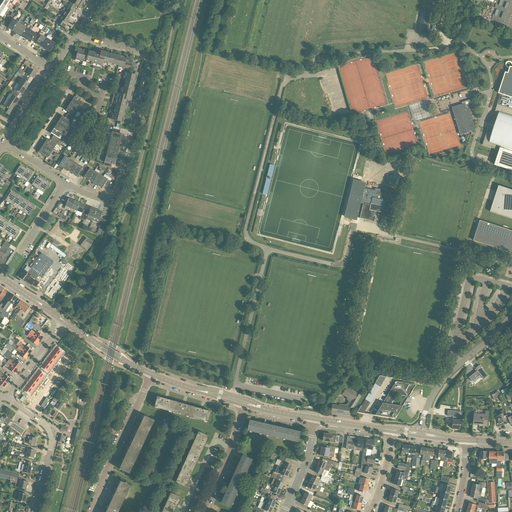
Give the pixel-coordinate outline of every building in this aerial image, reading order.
[(70,9),(75,13),(77,10),(78,11),(80,8),(75,4),(74,4),(70,9)] [(70,17),(72,14),(74,16),(75,13),(70,9),(68,8),(65,14),(70,17)] [(45,11),(40,9),(36,16),(40,18),(45,11)] [(427,34),(428,31),(431,14),(421,12),(417,32),(427,34)] [(68,20),(70,17),(65,14),(61,19),(68,24),(70,21),(68,20)] [(12,30),(18,22),(13,19),(8,27),(12,30)] [(60,30),(62,31),(63,32),(68,24),(61,19),(56,27),(61,29),(60,30)] [(22,25),(18,22),(12,30),(17,33),(22,25)] [(22,36),(27,28),(29,25),(24,22),(22,25),(17,33),(22,36)] [(26,39),(31,31),(30,30),(27,28),(22,36),(26,39)] [(33,32),(31,31),(26,39),(31,42),(36,34),(33,32)] [(36,43),(41,46),(46,38),(42,35),(36,43)] [(46,49),(51,41),(46,38),(41,46),(46,49)] [(46,49),(50,52),(55,44),(51,41),(46,49)] [(82,60),(87,61),(89,51),(84,50),(83,51),(78,50),(79,49),(76,48),(75,53),(77,53),(76,60),(81,61),(82,60)] [(109,63),(115,65),(117,55),(110,53),(110,55),(108,54),(105,54),(106,52),(101,51),(100,54),(95,53),(89,51),(87,61),(92,62),(91,64),(90,68),(101,71),(102,66),(103,63),(108,65),(109,63)] [(117,55),(115,65),(119,66),(118,67),(124,69),(124,68),(127,69),(129,59),(129,58),(126,57),(126,59),(121,58),(122,56),(117,55)] [(133,61),(129,59),(127,69),(128,69),(136,65),(133,61)] [(24,72),(20,69),(18,72),(21,74),(29,79),(31,77),(34,78),(33,78),(37,73),(28,67),(24,72)] [(511,67),(510,67),(508,73),(506,72),(499,94),(501,94),(490,127),(489,127),(483,145),(497,150),(500,151),(501,147),(511,150),(511,67)] [(135,80),(135,79),(136,76),(138,76),(138,73),(137,73),(128,70),(127,73),(126,73),(125,79),(126,79),(125,84),(135,86),(136,81),(135,80)] [(18,72),(16,75),(21,78),(17,83),(19,84),(26,89),(30,84),(30,83),(27,82),(29,79),(21,74),(18,72)] [(322,117),(313,79),(305,81),(314,120),(322,117)] [(26,89),(19,84),(16,90),(15,89),(13,92),(18,95),(20,93),(23,94),(26,89)] [(126,112),(127,106),(128,100),(131,101),(132,97),(131,96),(132,92),(132,91),(134,92),(135,86),(125,84),(124,89),(123,88),(121,94),(118,93),(114,92),(111,103),(116,104),(117,104),(116,109),(126,112)] [(12,95),(9,100),(16,105),(19,100),(19,99),(17,98),(18,95),(13,92),(12,91),(11,94),(12,95)] [(84,103),(74,97),(72,102),(81,108),(84,103)] [(462,102),(463,105),(456,107),(459,119),(460,119),(464,133),(463,133),(463,134),(476,130),(470,111),(476,109),(473,99),(462,102)] [(5,106),(12,110),(16,105),(9,100),(5,106)] [(81,108),(72,102),(69,106),(78,112),(81,108)] [(69,112),(67,115),(73,119),(75,117),(78,112),(69,106),(66,110),(69,112)] [(126,112),(116,109),(115,114),(113,114),(112,120),(118,121),(118,124),(122,125),(123,122),(122,122),(123,117),(124,117),(126,112)] [(62,116),(59,120),(69,127),(72,122),(71,122),(73,119),(67,115),(65,117),(62,116)] [(69,127),(59,120),(57,125),(66,131),(69,127)] [(57,125),(54,129),(63,135),(66,131),(57,125)] [(54,135),(52,138),(61,144),(63,141),(60,139),(63,135),(54,129),(51,133),(54,135)] [(112,132),(110,137),(121,140),(123,135),(123,134),(120,133),(120,130),(113,129),(112,132)] [(61,144),(52,138),(50,141),(47,139),(45,143),(54,149),(56,151),(59,147),(61,144)] [(45,143),(42,148),(51,153),(54,149),(45,143)] [(39,152),(48,158),(51,153),(42,148),(39,152)] [(64,157),(62,155),(58,161),(61,162),(59,165),(59,166),(60,165),(64,168),(69,159),(65,156),(64,157)] [(104,166),(111,167),(112,164),(115,165),(116,165),(115,165),(117,160),(105,157),(104,163),(104,166)] [(74,162),(69,159),(64,168),(68,171),(74,162)] [(78,165),(74,162),(68,171),(72,174),(78,165)] [(268,195),(275,165),(270,164),(263,193),(268,195)] [(21,178),(27,169),(26,169),(21,166),(21,165),(15,174),(15,175),(15,174),(21,178)] [(83,168),(78,165),(72,174),(77,176),(76,177),(77,177),(81,171),(83,173),(87,167),(85,165),(83,168)] [(0,173),(7,178),(10,172),(1,166),(1,167),(0,168),(0,173)] [(90,168),(87,167),(83,173),(86,174),(84,177),(84,178),(85,178),(89,180),(95,171),(90,168)] [(27,169),(21,178),(27,181),(33,173),(33,172),(32,173),(27,169)] [(93,183),(99,174),(95,171),(89,180),(93,183)] [(103,176),(99,174),(93,183),(97,186),(103,176)] [(108,179),(103,176),(97,186),(102,188),(101,188),(102,189),(104,186),(107,187),(111,181),(108,179)] [(396,179),(387,176),(385,182),(395,185),(396,179)] [(38,189),(43,180),(37,177),(32,185),(38,189)] [(44,180),(43,180),(38,189),(44,192),(50,184),(49,184),(44,180)] [(511,189),(499,186),(491,212),(511,218),(511,189)] [(367,189),(363,202),(371,204),(384,207),(391,209),(395,192),(381,189),(375,188),(374,190),(367,189)] [(12,204),(17,196),(11,192),(6,200),(11,204),(12,204)] [(17,196),(12,204),(17,208),(23,200),(23,199),(17,196)] [(64,209),(70,211),(74,201),(68,198),(64,209)] [(23,200),(17,208),(18,208),(23,212),(29,203),(23,200)] [(74,201),(70,211),(76,213),(77,211),(80,203),(74,201)] [(384,207),(371,204),(363,202),(360,218),(372,221),(375,211),(384,213),(383,217),(389,218),(391,209),(384,207)] [(29,203),(23,212),(29,216),(35,207),(34,207),(29,203)] [(77,211),(82,213),(84,210),(86,205),(80,203),(77,211)] [(84,216),(83,219),(86,221),(86,219),(92,221),(93,218),(97,210),(91,208),(89,212),(87,217),(84,216)] [(97,210),(93,218),(92,221),(100,224),(99,227),(104,229),(106,221),(100,219),(101,216),(101,217),(101,216),(102,212),(97,210)] [(511,230),(480,221),(474,241),(511,253),(511,230)] [(8,223),(3,231),(8,235),(14,226),(8,223)] [(14,226),(8,235),(9,235),(15,238),(20,230),(14,226)] [(71,236),(74,239),(79,232),(75,229),(71,236)] [(93,243),(89,240),(87,238),(81,246),(87,251),(93,243)] [(5,241),(4,244),(9,247),(14,251),(16,248),(11,245),(5,241)] [(40,256),(28,272),(31,274),(26,282),(32,285),(32,284),(36,287),(41,281),(36,278),(48,262),(40,256)] [(26,282),(31,274),(28,272),(28,273),(24,270),(22,274),(23,274),(20,278),(26,282)] [(8,312),(9,312),(13,305),(13,304),(17,298),(11,294),(3,305),(0,303),(0,302),(0,309),(1,308),(8,312)] [(11,319),(13,320),(25,304),(21,300),(17,307),(15,309),(17,310),(13,315),(11,319)] [(25,304),(13,320),(22,327),(25,322),(20,318),(21,316),(20,316),(22,314),(21,313),(23,311),(25,313),(30,307),(25,304)] [(5,317),(1,323),(7,327),(11,321),(5,317)] [(32,330),(30,333),(40,341),(44,337),(37,332),(36,334),(32,330)] [(40,341),(30,333),(26,337),(37,345),(40,341)] [(22,343),(17,339),(14,343),(29,355),(33,351),(27,346),(25,349),(23,347),(21,345),(22,343)] [(14,343),(12,346),(20,352),(20,351),(22,353),(20,355),(26,360),(29,355),(14,343)] [(64,354),(56,347),(52,352),(61,359),(64,354)] [(12,353),(8,350),(3,356),(9,360),(8,361),(19,370),(22,365),(16,361),(11,357),(13,354),(12,353)] [(61,359),(52,352),(48,357),(57,364),(61,359)] [(57,364),(48,357),(44,362),(53,369),(57,364)] [(6,364),(4,366),(15,374),(19,370),(8,361),(6,364)] [(53,369),(44,362),(40,367),(49,374),(53,369)] [(477,372),(469,379),(472,383),(480,377),(483,381),(488,377),(479,367),(475,370),(477,372)] [(0,370),(0,377),(8,384),(11,379),(0,370)] [(47,377),(38,370),(34,375),(43,382),(47,377)] [(379,374),(358,412),(364,415),(385,377),(379,374)] [(43,382),(34,375),(30,380),(39,387),(43,382)] [(39,387),(30,380),(26,385),(35,392),(39,387)] [(54,381),(50,388),(57,392),(61,385),(54,381)] [(397,382),(396,382),(375,415),(395,419),(416,385),(397,382)] [(35,392),(26,385),(22,390),(31,397),(35,392)] [(332,405),(331,413),(349,416),(350,408),(353,408),(361,396),(347,387),(342,394),(347,398),(346,399),(347,400),(348,400),(348,401),(348,402),(348,403),(348,404),(347,404),(346,405),(345,405),(340,404),(339,406),(332,405)] [(157,397),(154,407),(172,412),(175,402),(168,399),(166,398),(165,398),(165,399),(157,397)] [(57,404),(54,407),(59,410),(64,403),(61,401),(58,406),(57,404)] [(183,404),(175,402),(172,412),(190,417),(193,407),(185,404),(186,404),(183,403),(183,404)] [(200,409),(193,407),(190,417),(208,422),(211,412),(203,409),(202,408),(200,408),(200,409)] [(460,416),(457,416),(458,411),(448,411),(447,416),(453,417),(452,429),(459,429),(460,421),(460,416)] [(508,418),(506,412),(496,416),(499,424),(506,421),(507,424),(510,423),(508,418)] [(0,414),(0,423),(4,420),(7,424),(6,425),(10,428),(13,422),(8,419),(6,416),(3,418),(1,414),(0,414)] [(486,414),(475,414),(474,424),(483,425),(483,426),(488,426),(488,419),(489,419),(489,415),(486,415),(486,414)] [(155,421),(144,416),(141,424),(139,423),(138,426),(140,426),(136,434),(146,439),(155,421)] [(250,421),(247,431),(264,435),(267,424),(260,423),(260,422),(259,421),(258,421),(257,421),(257,422),(250,421)] [(274,426),(267,424),(264,435),(281,438),(283,428),(277,427),(277,426),(276,425),(275,425),(274,425),(274,426)] [(290,430),(283,428),(281,438),(298,442),(300,432),(293,430),(293,429),(291,428),(290,429),(290,430)] [(30,434),(26,432),(23,435),(26,437),(24,443),(35,446),(37,439),(29,437),(30,434)] [(208,436),(198,432),(191,449),(201,453),(204,446),(205,446),(206,444),(205,443),(208,436)] [(138,456),(146,439),(136,434),(132,441),(131,441),(130,443),(131,444),(128,451),(138,456)] [(324,434),(323,441),(331,442),(331,441),(335,442),(336,436),(332,435),(324,434)] [(354,450),(355,443),(355,438),(347,437),(346,449),(354,450)] [(357,443),(355,443),(354,450),(362,451),(363,448),(364,439),(358,439),(357,443)] [(368,457),(366,457),(367,449),(372,450),(374,441),(366,440),(365,448),(364,448),(361,465),(362,465),(366,466),(367,463),(374,464),(375,464),(376,457),(368,456),(368,457)] [(29,447),(17,444),(16,448),(21,449),(20,451),(27,453),(26,456),(34,458),(36,451),(28,449),(29,447)] [(334,458),(335,450),(335,447),(329,446),(329,448),(322,447),(320,455),(328,457),(334,458)] [(409,446),(409,450),(408,453),(408,458),(411,458),(413,459),(411,469),(415,469),(417,458),(417,453),(415,452),(416,447),(409,446)] [(434,449),(427,448),(426,459),(429,460),(429,456),(433,456),(434,449)] [(201,453),(191,449),(183,465),(193,470),(196,463),(197,463),(198,462),(198,461),(198,460),(201,453)] [(129,474),(138,456),(128,451),(124,459),(123,458),(122,461),(123,461),(119,469),(129,474)] [(445,451),(443,466),(447,467),(447,462),(453,463),(454,456),(454,453),(452,453),(452,452),(445,451)] [(497,464),(498,452),(490,452),(489,464),(497,464)] [(498,452),(497,464),(497,477),(502,477),(503,466),(501,466),(501,461),(505,461),(505,453),(498,452)] [(283,468),(289,471),(292,466),(285,462),(287,457),(281,455),(279,460),(282,461),(279,467),(283,468)] [(238,465),(235,471),(245,476),(252,460),(242,456),(239,462),(237,462),(237,464),(237,465),(238,465)] [(26,461),(23,461),(24,458),(18,457),(17,461),(22,462),(20,471),(23,472),(30,473),(32,466),(31,466),(31,463),(26,461)] [(329,460),(327,464),(319,461),(317,466),(328,471),(330,467),(331,468),(332,467),(338,469),(339,464),(329,460)] [(372,468),(374,464),(367,463),(366,466),(362,465),(361,469),(356,468),(355,474),(361,475),(362,472),(364,472),(364,473),(371,475),(372,468)] [(405,471),(406,465),(398,463),(397,469),(405,471)] [(190,477),(193,470),(183,465),(176,482),(186,487),(189,479),(190,480),(190,479),(191,477),(190,477)] [(279,467),(278,466),(275,472),(274,472),(272,474),(278,477),(279,475),(280,475),(280,474),(287,477),(289,471),(283,468),(279,467)] [(328,481),(329,481),(330,479),(329,478),(326,477),(328,471),(317,466),(314,472),(322,475),(321,478),(328,481)] [(0,476),(11,479),(11,478),(17,480),(18,476),(19,476),(20,473),(0,468),(0,476)] [(231,481),(228,487),(238,491),(245,476),(235,471),(232,478),(232,477),(230,478),(230,479),(230,480),(231,481)] [(395,478),(402,480),(405,481),(406,477),(403,477),(404,473),(397,471),(395,478)] [(278,477),(272,474),(271,477),(274,478),(271,485),(281,489),(284,484),(276,480),(278,477)] [(329,481),(328,481),(321,478),(320,480),(312,476),(310,482),(319,486),(321,481),(327,484),(328,483),(329,481)] [(11,478),(11,479),(10,482),(16,483),(15,486),(19,487),(26,489),(28,482),(27,482),(28,481),(25,481),(25,482),(21,480),(17,480),(11,478)] [(369,480),(362,478),(361,485),(368,487),(369,480)] [(393,484),(400,486),(402,486),(401,489),(403,490),(404,487),(406,481),(405,481),(402,480),(395,478),(393,484)] [(130,485),(120,481),(116,489),(115,488),(114,491),(115,491),(112,499),(122,503),(130,485)] [(320,487),(319,486),(310,482),(307,488),(317,492),(316,494),(322,497),(325,499),(327,495),(320,491),(319,490),(320,487)] [(482,485),(477,484),(477,485),(474,484),(472,491),(482,493),(483,488),(485,488),(486,483),(482,483),(482,485)] [(495,483),(487,483),(489,508),(495,508),(495,503),(497,503),(495,483)] [(451,486),(444,484),(441,491),(449,494),(451,486)] [(281,489),(271,485),(269,491),(262,488),(261,491),(262,491),(265,492),(270,495),(271,492),(279,495),(281,490),(281,489)] [(366,493),(368,487),(361,485),(359,492),(366,493)] [(221,503),(231,507),(238,491),(228,487),(225,494),(225,493),(223,494),(223,495),(223,496),(224,496),(221,503)] [(390,495),(397,497),(399,491),(392,489),(390,495)] [(270,495),(265,492),(262,491),(261,494),(268,497),(267,499),(266,499),(264,503),(267,504),(273,507),(276,501),(273,500),(275,497),(270,495)] [(449,494),(441,491),(439,499),(447,501),(449,494)] [(482,493),(472,491),(471,497),(474,498),(479,499),(478,502),(479,503),(486,505),(487,500),(487,498),(484,497),(485,493),(482,493)] [(303,498),(310,501),(312,495),(305,492),(303,498)] [(27,495),(20,493),(18,501),(25,503),(27,495)] [(181,497),(171,493),(163,510),(168,511),(174,511),(176,507),(177,507),(178,505),(177,505),(181,497)] [(356,495),(356,496),(353,496),(352,495),(351,501),(352,501),(355,502),(362,504),(363,497),(356,495)] [(397,497),(390,495),(388,502),(395,504),(397,497)] [(307,507),(310,501),(303,498),(300,503),(307,507)] [(447,501),(439,499),(436,498),(435,502),(430,501),(430,504),(434,505),(437,506),(445,508),(447,501)] [(118,511),(122,503),(112,499),(108,506),(107,506),(106,508),(107,509),(105,511),(118,511)] [(360,511),(362,504),(355,502),(352,501),(350,508),(353,508),(353,509),(360,511)] [(271,511),(273,508),(273,507),(267,504),(264,503),(261,509),(255,506),(253,509),(256,510),(260,511),(261,511),(263,510),(268,511),(271,511)] [(476,511),(478,508),(487,510),(488,506),(486,505),(479,503),(479,506),(477,505),(470,503),(468,510),(475,511),(476,511)]
